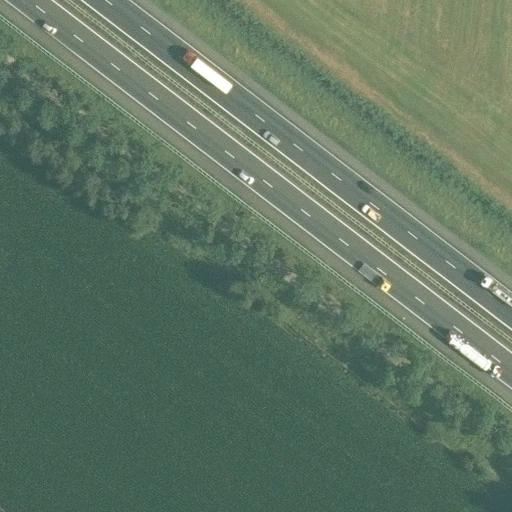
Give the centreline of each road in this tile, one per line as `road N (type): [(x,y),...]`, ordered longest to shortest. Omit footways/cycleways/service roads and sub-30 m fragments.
road 1 (unclassified): [(511,448),(0,55)]
road 2 (motorway): [(27,0),(511,371)]
road 3 (motorway): [(511,314),(102,0)]
